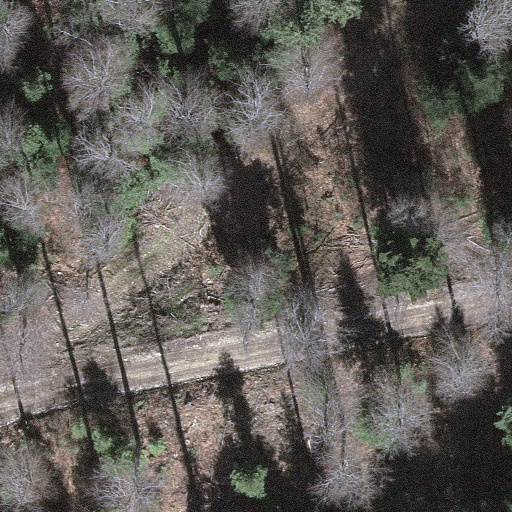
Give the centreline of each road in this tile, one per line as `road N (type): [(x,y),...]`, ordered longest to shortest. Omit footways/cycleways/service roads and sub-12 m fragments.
road 1 (track): [(0,415),(208,334),(511,267)]
road 2 (track): [(0,452),(307,511)]
